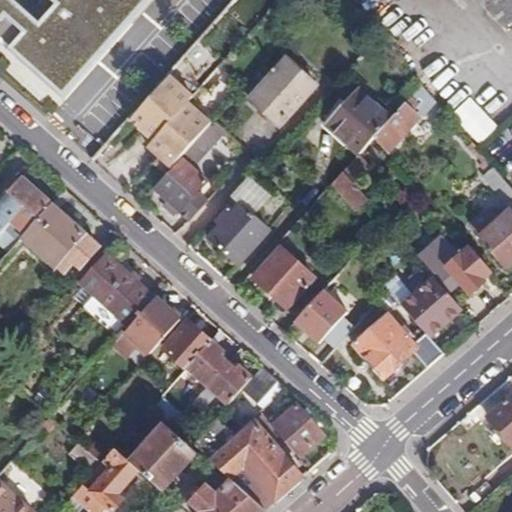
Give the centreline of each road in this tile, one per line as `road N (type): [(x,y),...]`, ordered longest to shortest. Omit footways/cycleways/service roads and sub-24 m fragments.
road 1 (residential): [(379,455),(0,111)]
road 2 (secondary): [(379,455),(511,337)]
